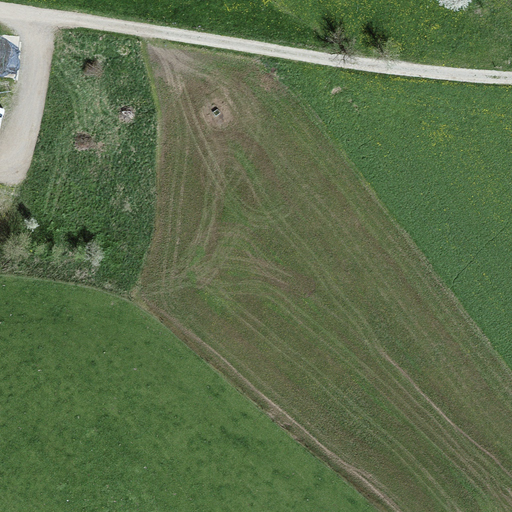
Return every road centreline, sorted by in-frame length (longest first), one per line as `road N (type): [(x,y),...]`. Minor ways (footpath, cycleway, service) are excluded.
road 1 (track): [(0,9),(344,62),(511,76)]
road 2 (track): [(35,13),(21,140),(0,168)]
